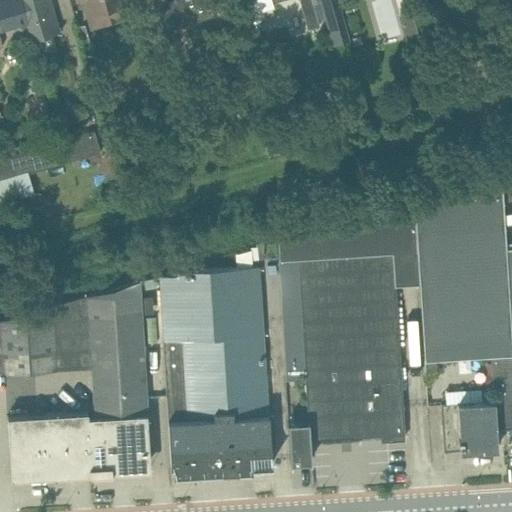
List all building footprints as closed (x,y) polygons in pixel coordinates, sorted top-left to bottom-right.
[(21,0),(0,0),(0,45),(2,45),(0,36),(0,28),(28,20),(21,0)] [(58,29),(49,0),(21,0),(28,20),(32,36),(38,34),(58,29)] [(87,0),(91,12),(102,18),(126,11),(122,0),(87,0)] [(158,0),(163,11),(169,29),(215,13),(210,0),(158,0)] [(312,0),(299,0),(303,13),(315,10),(312,0)] [(411,11),(398,15),(407,44),(420,40),(411,11)] [(349,39),(342,15),(324,20),(325,21),(331,44),(349,39)] [(207,76),(180,83),(185,102),(195,100),(196,103),(209,100),(208,94),(211,93),(207,76)] [(150,104),(163,100),(157,80),(144,84),(150,104)] [(0,158),(0,179),(30,170),(30,172),(72,159),(100,151),(93,129),(66,138),(0,158)] [(266,150),(278,147),(273,129),(261,133),(266,150)] [(504,178),(414,203),(419,282),(430,441),(443,440),(443,451),(497,447),(496,421),(511,420),(511,246),(509,246),(504,178)] [(395,283),(419,282),(414,203),(402,205),(276,222),(286,378),(305,377),(308,418),(287,419),(290,461),(292,461),(292,460),(311,459),(310,450),(310,437),(310,435),(381,431),(381,439),(404,438),(403,431),(404,431),(403,411),(395,283)] [(267,413),(255,265),(160,275),(164,338),(163,338),(168,420),(170,464),(172,464),(172,468),(170,468),(170,470),(272,463),(272,462),(271,462),(268,413),(267,413)] [(58,302),(1,318),(0,318),(0,369),(91,364),(95,414),(88,415),(87,409),(85,410),(47,412),(7,415),(8,442),(13,442),(15,472),(50,470),(89,468),(89,473),(111,472),(111,467),(144,465),(142,434),(148,434),(147,410),(139,280),(58,302)]
